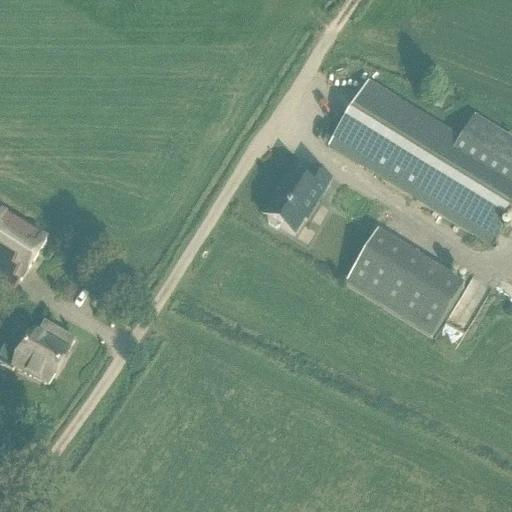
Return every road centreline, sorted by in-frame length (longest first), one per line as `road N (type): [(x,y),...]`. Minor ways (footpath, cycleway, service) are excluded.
road 1 (unclassified): [(8,511),(263,138)]
road 2 (track): [(263,138),(359,0)]
